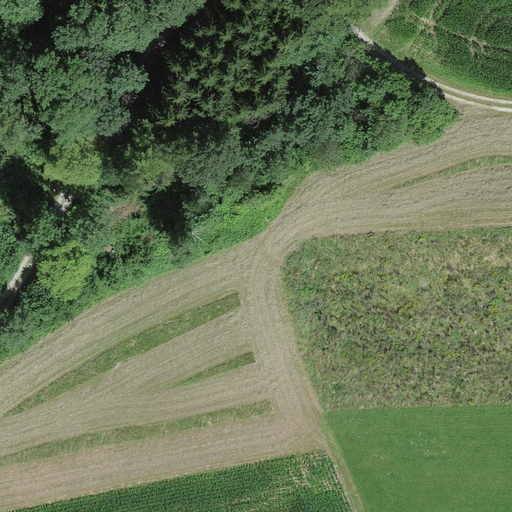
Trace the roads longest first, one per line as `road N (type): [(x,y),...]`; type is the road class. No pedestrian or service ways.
road 1 (track): [(491,107),(333,158),(282,191),(266,225),(277,306),(362,511)]
road 2 (track): [(175,0),(0,323)]
road 3 (track): [(511,108),(437,87),(361,41),(325,0)]
